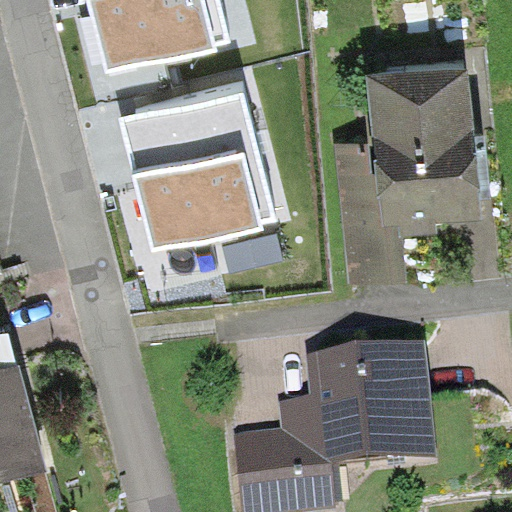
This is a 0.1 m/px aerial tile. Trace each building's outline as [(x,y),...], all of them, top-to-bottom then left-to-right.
[(224,0),(95,0),(111,56),(231,23),(224,0)] [(477,123),(470,46),(369,55),(376,137),(336,140),(349,278),(409,271),(405,238),(443,235),(441,207),(487,203),(480,123),(477,123)] [(241,78),(125,109),(139,166),(157,231),(273,200),(241,78)] [(0,466),(49,453),(18,345),(16,346),(7,316),(0,317),(0,466)] [(435,459),(423,348),(307,361),(312,405),(284,408),(286,433),(236,438),(243,511),(340,511),(336,469),(435,459)] [(236,436),(285,427),(281,405),(232,414),(236,436)]
